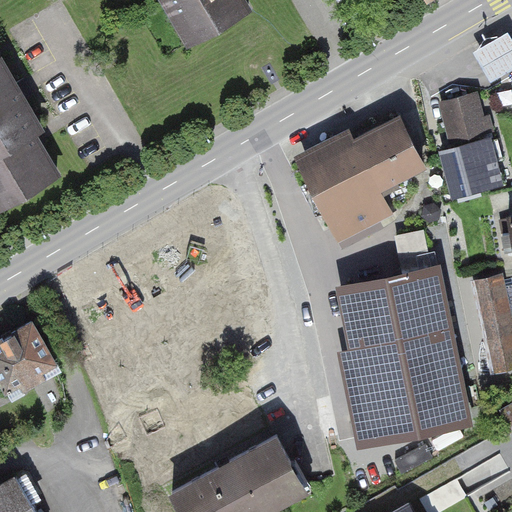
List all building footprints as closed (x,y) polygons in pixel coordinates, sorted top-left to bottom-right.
[(169,0),(195,46),(259,11),(253,0),(169,0)] [(511,38),(509,32),(474,52),(484,67),(493,83),(511,71),(511,38)] [(15,51),(0,59),(0,213),(0,214),(69,173),(50,141),(64,133),(15,51)] [(484,91),(443,100),(462,190),(503,181),(484,91)] [(348,131),(292,158),(333,245),(388,219),(377,195),(426,172),(401,119),(353,142),(348,131)] [(510,238),(502,239),(506,258),(511,257),(511,216),(506,218),(510,238)] [(427,232),(398,238),(407,279),(343,293),(356,356),(346,358),(364,444),(468,422),(427,232)] [(511,310),(505,273),(472,280),(490,374),(511,369),(511,310)] [(44,316),(0,338),(0,361),(17,396),(71,370),(44,316)] [(280,437),(170,495),(179,511),(286,511),(312,499),(280,437)] [(45,511),(25,476),(0,489),(0,511),(45,511)] [(412,511),(408,503),(392,511),(412,511)]
